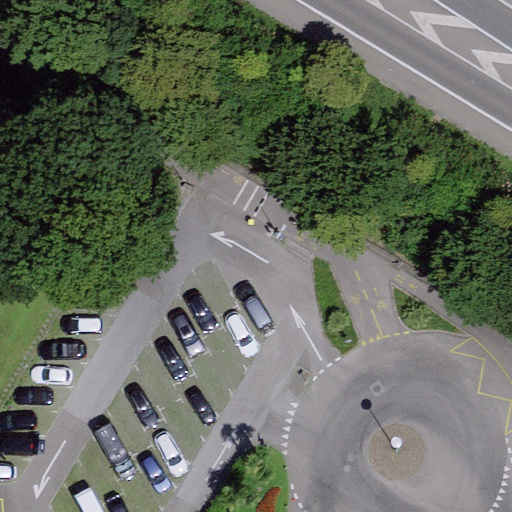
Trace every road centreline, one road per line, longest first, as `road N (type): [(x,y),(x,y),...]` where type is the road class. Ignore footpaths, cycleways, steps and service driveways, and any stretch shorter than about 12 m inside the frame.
road 1 (trunk): [(341,0),(511,101)]
road 2 (residential): [(418,401),(374,408),(344,439),(335,481),(346,511)]
road 3 (residential): [(471,511),(481,489),(475,441),(461,422),(418,401)]
